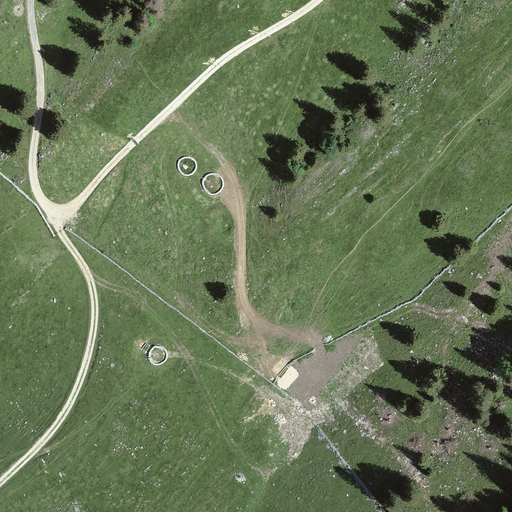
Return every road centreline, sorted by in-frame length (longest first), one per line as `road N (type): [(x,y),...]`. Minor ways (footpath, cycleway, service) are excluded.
road 1 (track): [(318,0),(220,61),(80,200),(52,208)]
road 2 (track): [(52,208),(93,290),(92,339),(63,415),(0,483)]
road 3 (track): [(30,0),(41,87),(32,168),(52,208)]
